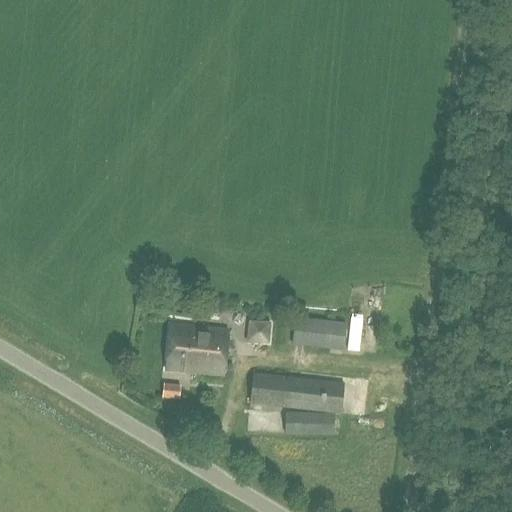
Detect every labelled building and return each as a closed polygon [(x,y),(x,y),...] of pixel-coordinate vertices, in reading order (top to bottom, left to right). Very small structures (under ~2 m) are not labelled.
[(355,356),(370,356),(371,320),(356,319),(355,356)] [(269,345),(271,322),(248,320),(246,344),(269,345)] [(330,349),(343,350),(346,323),(333,322),(330,349)] [(223,376),(228,332),(170,325),(165,370),(223,376)] [(340,414),(343,385),(253,375),(250,404),(340,414)] [(179,398),(180,387),(164,386),(163,397),(179,398)] [(343,435),(343,421),(333,420),(333,415),(286,413),(286,435),(333,436),(333,435),(343,435)]
